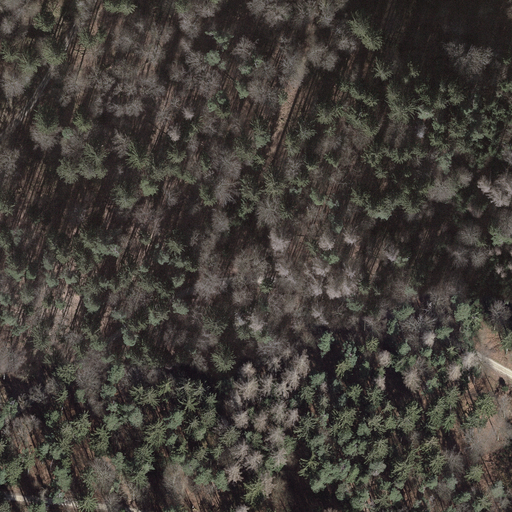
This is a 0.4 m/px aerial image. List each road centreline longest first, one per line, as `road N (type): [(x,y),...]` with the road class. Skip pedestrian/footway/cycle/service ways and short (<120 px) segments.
road 1 (track): [(0,423),(147,310),(201,285),(267,278),(446,337),(511,374)]
road 2 (track): [(511,207),(427,127),(319,71)]
road 3 (track): [(0,155),(93,0)]
road 4 (track): [(124,511),(0,494)]
